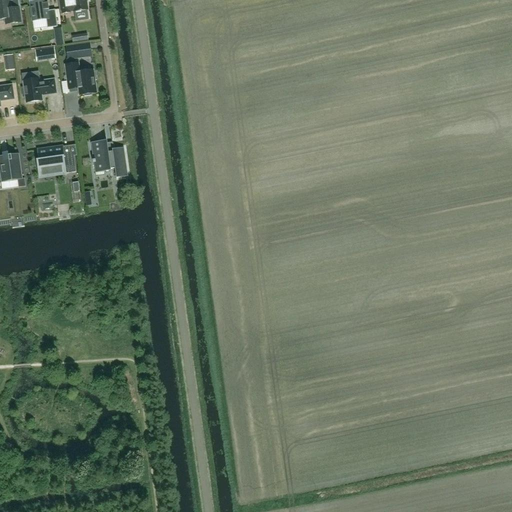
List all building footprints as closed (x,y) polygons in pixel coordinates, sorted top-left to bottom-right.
[(12,24),(21,23),(19,8),(11,9),(9,0),(0,0),(0,19),(12,18),(12,24)] [(29,0),(34,30),(33,21),(46,19),(47,28),(58,27),(55,10),(48,11),(48,10),(49,10),(48,3),(47,3),(46,0),(29,0)] [(60,0),(62,14),(70,13),(70,11),(74,11),(74,12),(88,10),(86,1),(88,0),(60,0)] [(83,55),(91,54),(90,44),(66,47),(68,59),(75,58),(75,52),(83,51),(83,55)] [(47,60),(55,58),(54,48),(46,50),(47,60)] [(8,54),(8,66),(16,66),(15,53),(8,54)] [(69,90),(76,89),(79,88),(80,95),(84,95),(84,97),(92,96),(92,94),(97,93),(95,81),(97,80),(96,72),(94,72),(93,70),(80,72),(78,64),(65,65),(69,90)] [(23,81),(24,88),(22,89),(23,97),(25,97),(26,103),(42,101),(41,94),(45,94),(45,95),(56,93),(54,80),(40,82),(39,79),(23,81)] [(0,106),(0,107),(0,103),(0,100),(13,99),(12,86),(0,87),(0,106)] [(94,163),(95,169),(95,173),(111,171),(111,169),(115,169),(116,178),(128,177),(124,148),(113,150),(112,145),(108,146),(107,141),(91,143),(93,160),(92,160),(93,163),(94,163)] [(40,178),(65,174),(76,172),(74,156),(74,155),(64,157),(63,147),(54,148),(54,149),(48,150),(48,149),(38,150),(39,160),(37,161),(40,178)] [(19,188),(26,187),(25,179),(23,179),(19,154),(8,156),(8,153),(2,153),(3,156),(0,156),(0,180),(1,180),(1,183),(18,180),(19,188)]
